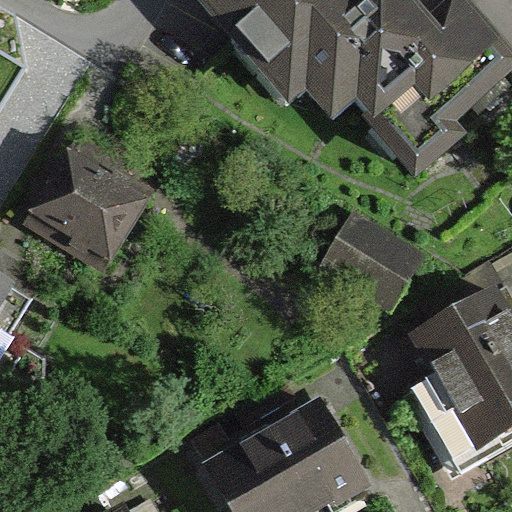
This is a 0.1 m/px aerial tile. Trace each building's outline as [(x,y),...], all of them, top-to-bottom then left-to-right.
[(368,0),(349,14),(338,0),(233,0),(220,10),(296,115),(322,97),(345,130),(373,111),(422,180),(475,142),(466,130),(491,112),(434,33),(410,51),(373,0),(368,0)] [(69,166),(31,226),(105,273),(143,213),(69,166)] [(368,225),(334,275),(396,316),(429,266),(368,225)] [(0,357),(37,304),(0,278),(0,357)] [(449,397),(425,410),(468,489),(511,465),(511,319),(430,363),(449,397)] [(358,418),(231,482),(245,511),(399,511),(405,510),(358,418)]
